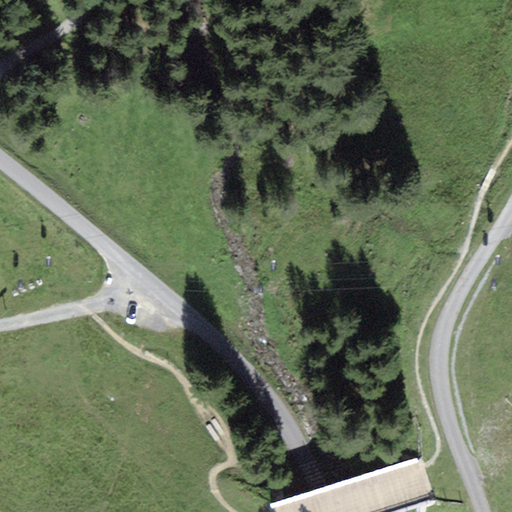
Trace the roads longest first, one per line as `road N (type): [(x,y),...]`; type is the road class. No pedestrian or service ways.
road 1 (unclassified): [(0,160),(189,319),(307,464),(322,511)]
road 2 (track): [(511,200),(449,296),(433,336),(434,388),(451,442)]
road 3 (track): [(0,323),(103,301),(144,275)]
